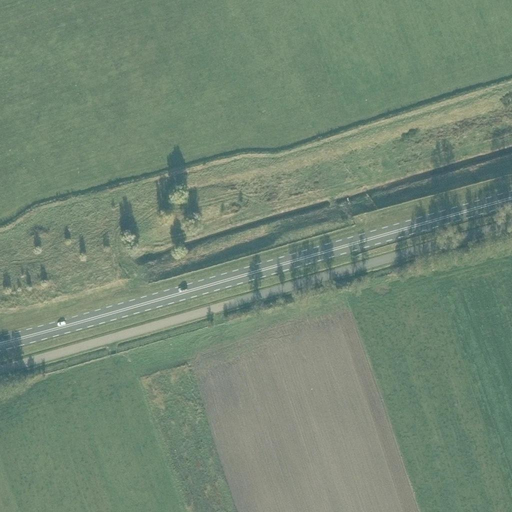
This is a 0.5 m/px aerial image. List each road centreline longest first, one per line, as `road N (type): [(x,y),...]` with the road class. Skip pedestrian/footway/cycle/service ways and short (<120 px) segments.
road 1 (unclassified): [(0,369),(511,222)]
road 2 (primary): [(0,343),(511,198)]
